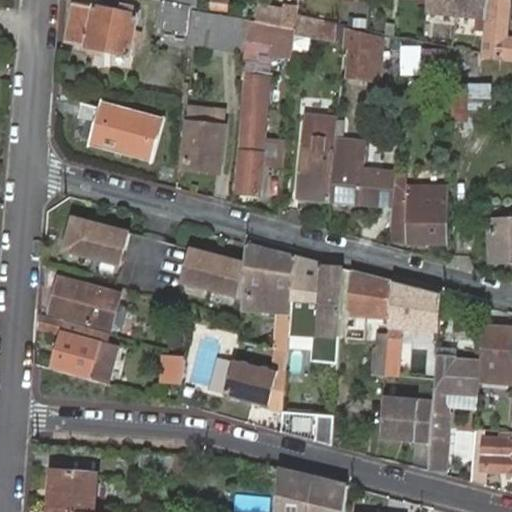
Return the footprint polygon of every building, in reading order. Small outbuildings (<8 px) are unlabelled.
[(144,0),(165,5),(196,11),(196,0),(144,0)] [(207,0),(207,10),(227,12),(228,0),(207,0)] [(426,0),(425,14),(488,20),(490,0),(426,0)] [(490,0),(488,20),(486,61),(511,63),(511,42),(509,42),(511,0),(490,0)] [(196,11),(165,5),(160,25),(193,33),(195,17),(196,11)] [(74,10),(66,45),(131,58),(139,24),(74,10)] [(335,44),(339,26),(302,16),(297,35),(335,44)] [(252,24),(195,17),(193,33),(191,51),(248,58),(249,51),(252,24)] [(293,30),(252,24),(249,51),(291,54),(293,30)] [(340,78),(380,82),(385,34),(345,30),(340,78)] [(455,90),(456,74),(452,74),(451,53),(428,52),(427,90),(455,90)] [(247,76),(243,119),(264,122),(268,79),(247,76)] [(491,84),(467,84),(467,116),(490,117),(491,84)] [(96,126),(90,143),(152,162),(164,124),(102,105),(100,110),(83,105),(78,119),(96,126)] [(210,129),(211,119),(191,115),(184,170),(218,175),(224,130),(210,129)] [(338,121),(308,118),(301,201),(330,204),(336,141),(338,121)] [(226,121),(211,119),(210,129),(224,130),(226,121)] [(243,138),(239,195),(259,196),(262,139),(243,138)] [(336,141),(330,204),(362,207),(362,204),(380,206),(382,175),(364,174),(367,144),(336,141)] [(397,177),(382,175),(380,206),(394,207),(394,200),(395,200),(397,177)] [(390,245),(452,246),(453,198),(442,198),(442,200),(442,208),(417,208),(416,200),(408,200),(395,200),(394,200),(394,207),(390,245)] [(75,220),(66,253),(121,267),(130,234),(75,220)] [(511,221),(494,222),(496,263),(511,263),(511,221)] [(296,256),(246,244),(242,312),(276,315),(275,330),(289,331),(291,308),(296,256)] [(190,250),(181,283),(242,299),(245,264),(190,250)] [(296,256),(291,308),(300,309),(299,315),(320,317),(319,335),(339,337),(344,289),(346,270),(324,268),(324,264),(296,256)] [(394,283),(352,271),(347,323),(356,324),(356,316),(385,319),(384,326),(377,326),(375,351),(388,354),(394,283)] [(62,279),(52,315),(95,326),(105,291),(62,279)] [(388,354),(385,378),(396,379),(401,331),(440,335),(444,296),(394,283),(388,354)] [(356,316),(356,324),(377,326),(384,326),(385,319),(356,316)] [(78,328),(41,318),(41,330),(63,337),(54,369),(106,384),(116,348),(76,338),(78,328)] [(511,331),(487,330),(484,384),(511,384),(511,331)] [(430,443),(427,472),(446,477),(449,438),(453,402),(449,401),(449,395),(478,398),(481,364),(457,362),(456,360),(438,359),(434,403),(432,425),(430,438),(430,440),(430,443)] [(163,384),(183,385),(185,362),(165,361),(163,384)] [(281,407),(284,369),(229,363),(225,401),(281,407)] [(383,398),(380,438),(401,440),(401,435),(430,438),(432,425),(434,403),(383,398)] [(281,433),(329,440),(332,419),(284,412),(281,433)] [(511,474),(511,443),(483,441),(482,458),(485,458),(484,472),(511,474)] [(344,511),(348,484),(279,468),(276,511),(344,511)] [(52,474),(49,511),(55,511),(96,511),(98,476),(52,474)]
